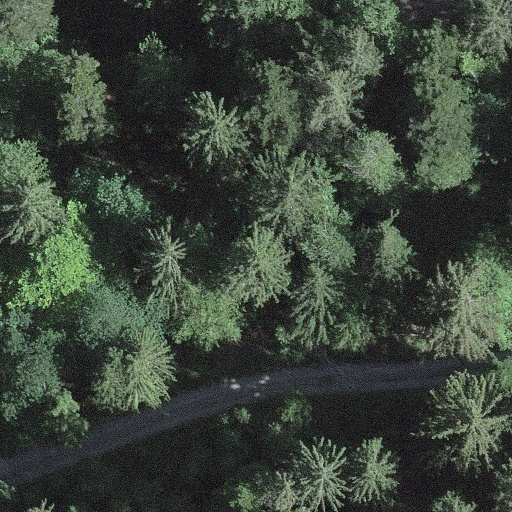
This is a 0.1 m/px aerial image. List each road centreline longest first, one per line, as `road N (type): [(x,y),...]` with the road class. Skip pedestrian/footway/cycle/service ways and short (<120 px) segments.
road 1 (track): [(511,6),(413,15),(225,97),(137,105),(51,42),(38,0)]
road 2 (track): [(0,479),(293,387),(511,367)]
